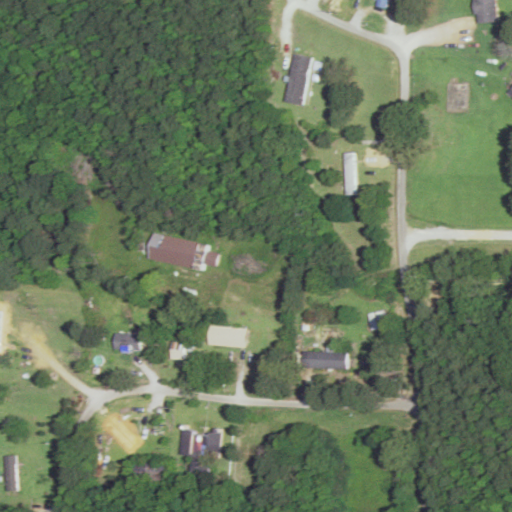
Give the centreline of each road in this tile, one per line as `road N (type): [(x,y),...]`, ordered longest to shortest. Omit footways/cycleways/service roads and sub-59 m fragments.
road 1 (residential): [(459,511),(444,399),(448,0)]
road 2 (residential): [(110,511),(110,404),(152,383),(444,399)]
